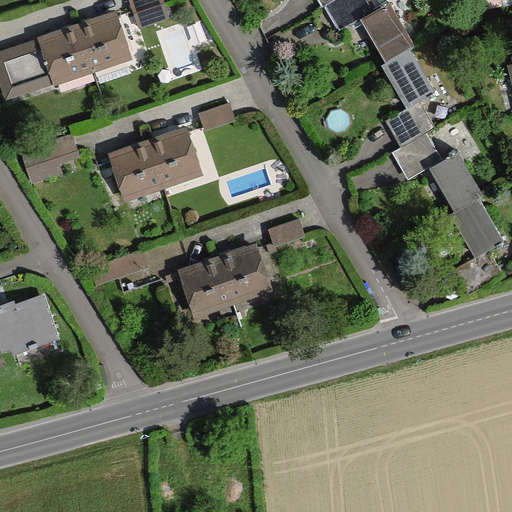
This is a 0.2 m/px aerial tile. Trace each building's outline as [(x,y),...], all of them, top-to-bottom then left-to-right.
[(166,0),(133,0),(142,27),(172,17),(166,0)] [(333,0),(329,4),(344,25),(378,2),(376,0),(333,0)] [(477,258),(455,272),(467,294),(503,273),(492,255),(510,244),(457,152),(441,161),(425,132),(434,127),(421,105),(440,93),(388,5),(358,23),(408,108),(387,120),(404,149),(394,155),(411,184),(428,174),(477,258)] [(118,11),(0,52),(0,83),(7,102),(135,56),(118,11)] [(233,104),(203,114),(209,130),(238,120),(233,104)] [(188,127),(111,152),(127,198),(203,172),(188,127)] [(31,171),(83,164),(79,134),(27,140),(31,171)] [(302,218),(272,229),(278,245),(307,235),(302,218)] [(257,242),(181,267),(196,313),(272,287),(257,242)] [(98,279),(151,264),(146,247),(93,262),(98,279)] [(46,291),(0,306),(0,354),(61,334),(46,291)]
